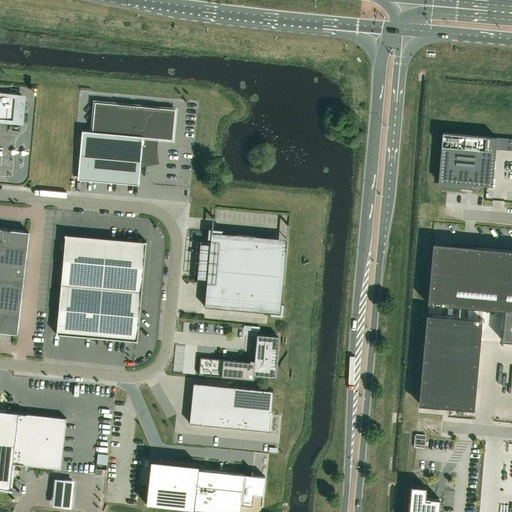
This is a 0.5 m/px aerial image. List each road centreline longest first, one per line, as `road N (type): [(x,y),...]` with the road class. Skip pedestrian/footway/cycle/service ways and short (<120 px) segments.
road 1 (primary): [(386,27),(356,294),(344,511)]
road 2 (primary): [(359,511),(403,29)]
road 3 (unclassified): [(177,242),(167,351),(148,376),(0,364)]
road 4 (primary): [(121,0),(386,27)]
road 5 (unclassified): [(0,194),(154,210),(176,229),(177,242)]
